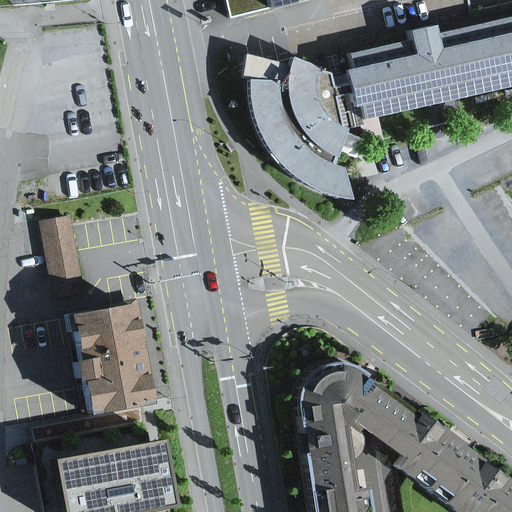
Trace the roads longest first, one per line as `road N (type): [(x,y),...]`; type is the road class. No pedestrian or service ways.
road 1 (secondary): [(511,421),(337,290),(292,281),(202,293)]
road 2 (primary): [(142,0),(202,293)]
road 3 (primary): [(202,293),(237,511)]
road 4 (residential): [(0,270),(21,71)]
road 5 (residential): [(10,511),(0,327)]
